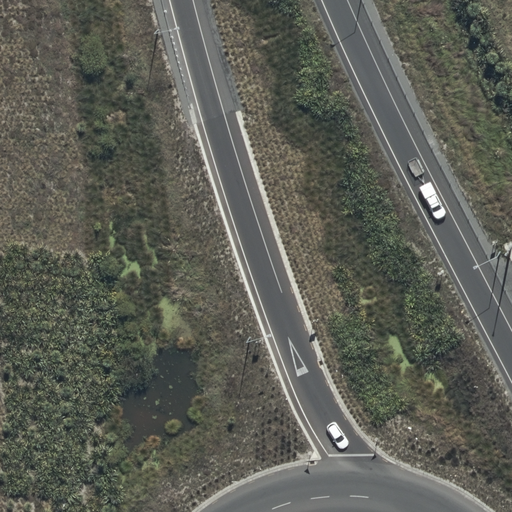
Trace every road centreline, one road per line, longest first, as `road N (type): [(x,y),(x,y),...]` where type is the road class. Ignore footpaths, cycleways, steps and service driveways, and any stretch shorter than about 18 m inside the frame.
road 1 (motorway): [(181,0),(260,259),(312,393),(378,498)]
road 2 (motorway): [(341,0),(385,108),(511,362)]
